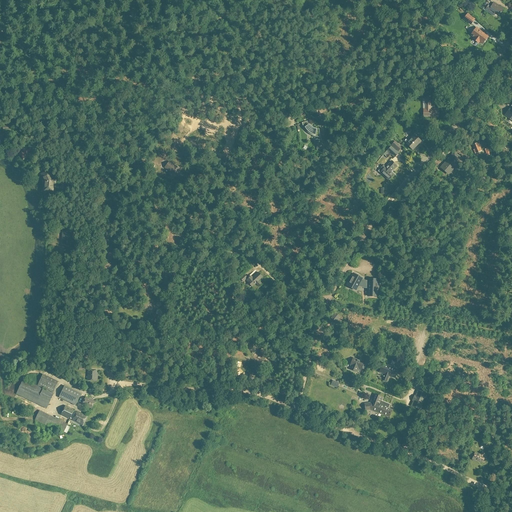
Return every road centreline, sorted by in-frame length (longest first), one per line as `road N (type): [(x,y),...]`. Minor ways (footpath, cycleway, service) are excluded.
road 1 (track): [(295,407),(254,392),(113,378),(105,358),(108,260),(99,177)]
road 2 (residential): [(373,222),(470,104),(511,33)]
road 3 (track): [(285,119),(372,99),(397,64),(421,53),(448,61),(481,87)]
road 4 (track): [(477,483),(295,407)]
road 5 (track): [(402,450),(426,317)]
